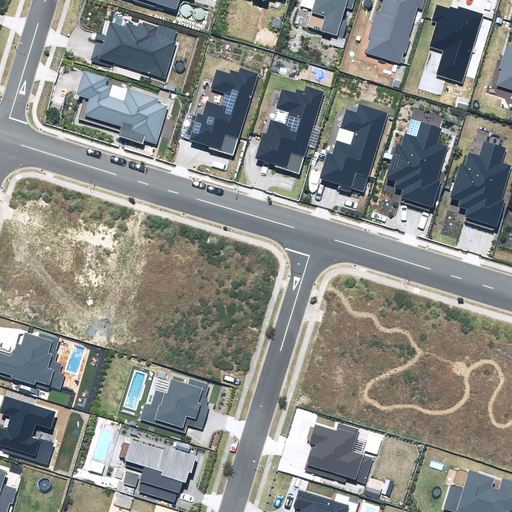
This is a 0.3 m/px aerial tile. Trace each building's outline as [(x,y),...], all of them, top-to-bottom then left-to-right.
[(131,0),(156,7),(157,3),(176,9),(179,0),(191,0),(192,0),(131,0)] [(307,27),(343,38),(348,22),(342,20),(346,7),(352,9),(355,0),(300,0),(299,5),(312,10),(307,27)] [(366,53),(400,63),(403,52),(406,53),(411,37),(409,36),(417,8),(422,9),(424,0),(383,0),(379,14),(376,13),(369,36),(371,37),(366,53)] [(436,75),(463,83),(484,14),(458,6),(457,9),(450,6),(449,8),(436,4),(431,21),(436,22),(429,47),(443,51),(436,75)] [(90,61),(112,67),(113,63),(165,78),(176,41),(156,36),(159,27),(143,23),(142,28),(126,23),(125,27),(110,22),(106,36),(98,33),(90,61)] [(497,85),(511,89),(511,28),(511,41),(511,46),(506,45),(499,68),(502,69),(497,85)] [(209,149),(233,156),(258,73),(239,68),(238,73),(230,71),(229,75),(215,71),(209,90),(223,94),(220,106),(204,102),(200,116),(197,115),(189,141),(210,147),(209,149)] [(118,136),(143,144),(144,140),(156,144),(168,106),(156,103),(158,99),(112,85),(111,88),(106,86),(108,78),(83,71),(76,94),(84,97),(78,119),(120,132),(118,136)] [(275,167),(299,174),(324,91),(306,86),(304,91),(296,89),(295,93),(281,89),(276,108),(289,112),(286,124),(271,120),(266,134),(263,133),(256,159),(276,165),(275,167)] [(352,189),(364,192),(388,113),(359,104),(356,112),(346,109),(332,154),(327,153),(319,178),(339,184),(337,189),(350,193),(352,189)] [(400,198),(433,208),(441,181),(437,180),(446,147),(437,145),(442,129),(419,123),(414,137),(404,134),(401,146),(395,144),(385,179),(396,182),(394,188),(403,191),(400,198)] [(465,217),(497,227),(505,200),(501,199),(511,166),(502,163),(506,148),(483,141),(479,156),(469,153),(466,164),(460,163),(450,198),(461,201),(459,207),(467,209),(465,217)] [(13,378),(48,390),(49,386),(60,389),(65,374),(60,372),(62,364),(55,362),(58,351),(56,351),(59,339),(40,333),(39,337),(26,333),(22,345),(17,343),(14,350),(12,350),(11,354),(0,350),(0,375),(12,380),(13,378)] [(209,385),(190,379),(189,384),(172,379),(167,394),(155,390),(150,405),(145,403),(140,419),(186,433),(188,425),(202,429),(209,406),(206,405),(208,400),(205,399),(209,385)] [(1,450),(48,464),(54,444),(32,437),(36,425),(51,430),(57,413),(5,396),(0,411),(0,412),(12,416),(8,429),(0,427),(0,444),(2,445),(1,450)] [(347,478),(365,483),(373,458),(352,452),(359,430),(338,423),(336,431),(315,425),(314,428),(310,427),(307,439),(311,440),(310,443),(317,445),(316,447),(311,446),(304,469),(346,482),(347,478)] [(131,440),(125,460),(128,461),(126,466),(144,472),(138,492),(176,503),(183,482),(186,483),(189,473),(191,473),(196,456),(166,447),(165,450),(131,440)] [(0,511),(7,511),(10,503),(12,504),(17,489),(3,485),(6,472),(0,470),(0,511)] [(451,485),(443,508),(455,511),(506,511),(508,511),(510,511),(511,508),(511,481),(502,478),(499,490),(492,487),(494,478),(469,471),(463,488),(451,485)] [(123,483),(136,487),(138,477),(126,473),(123,483)] [(386,479),(381,493),(389,496),(394,482),(386,479)] [(365,495),(378,499),(381,491),(367,487),(365,495)] [(298,508),(296,511),(355,511),(359,500),(337,493),(334,501),(298,490),(293,506),(298,508)]
